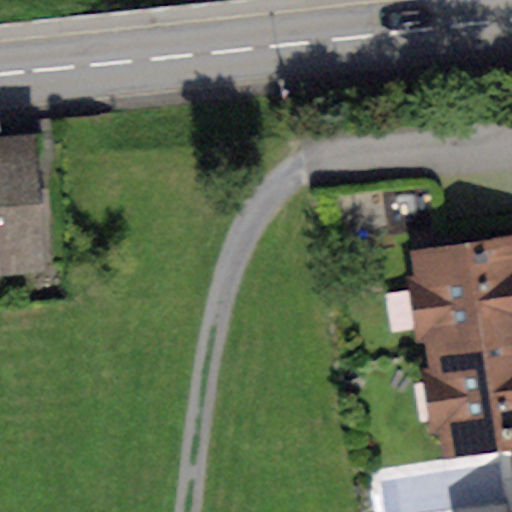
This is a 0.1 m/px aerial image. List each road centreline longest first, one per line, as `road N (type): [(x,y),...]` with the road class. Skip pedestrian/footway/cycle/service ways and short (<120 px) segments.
road 1 (residential): [(511,137),(352,154),(278,188),(256,215),(225,286),(190,511)]
road 2 (primary): [(0,76),(511,20)]
